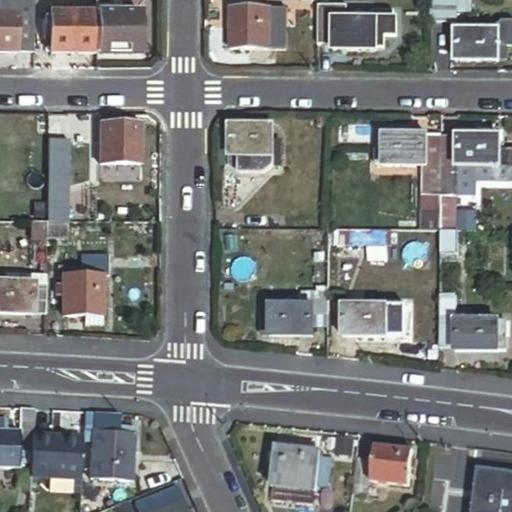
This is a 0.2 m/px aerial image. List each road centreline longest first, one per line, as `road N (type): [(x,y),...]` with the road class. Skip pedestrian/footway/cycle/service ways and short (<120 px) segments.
road 1 (residential): [(511,95),(183,92)]
road 2 (tertiary): [(511,419),(187,381)]
road 3 (residential): [(183,92),(187,381)]
road 4 (tertiary): [(187,381),(0,374)]
road 5 (residential): [(183,92),(0,91)]
road 6 (residential): [(187,381),(190,423),(228,511)]
